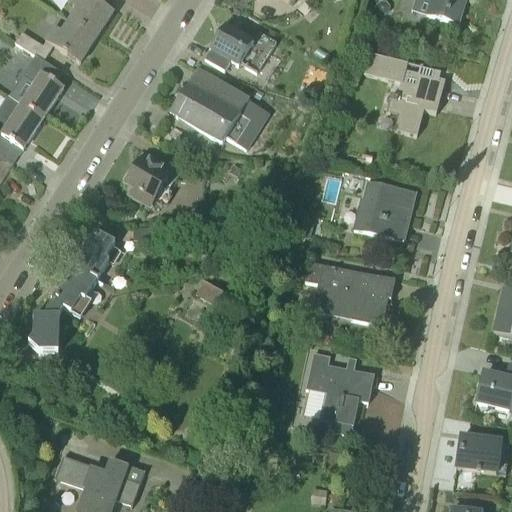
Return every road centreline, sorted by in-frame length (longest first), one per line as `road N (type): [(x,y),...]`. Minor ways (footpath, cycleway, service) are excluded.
road 1 (residential): [(511,37),(426,377),(409,511)]
road 2 (residential): [(0,298),(187,0)]
